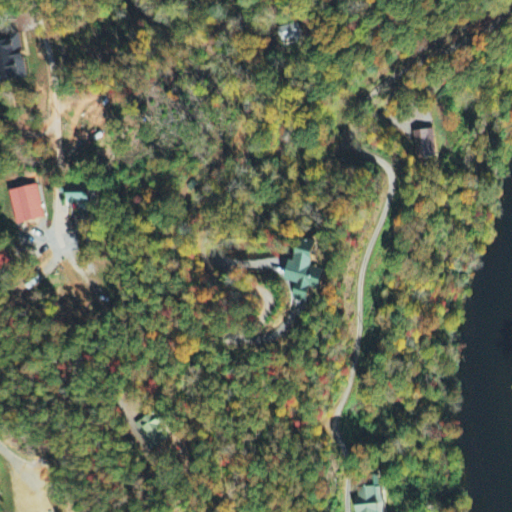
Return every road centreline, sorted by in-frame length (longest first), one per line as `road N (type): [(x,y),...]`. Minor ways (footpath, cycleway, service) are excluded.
road 1 (residential): [(214,511),(232,488),(235,464),(192,362),(207,345),(256,325),(268,308),(260,287),(218,278),(201,263),(201,238),(251,136),(250,102),(220,63),(219,41),(235,18),(295,0)]
road 2 (residential): [(344,511),(346,461),(333,420),(356,341),(359,268),(390,186),(386,166),(350,139),(353,112),(389,77),(511,7)]
road 3 (residential): [(30,0),(53,75),(56,116),(34,134),(0,111)]
